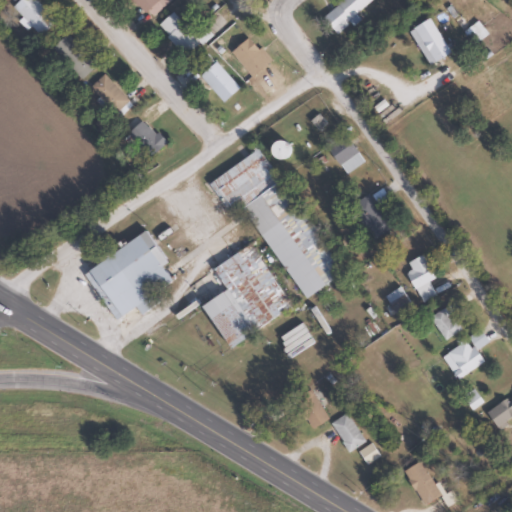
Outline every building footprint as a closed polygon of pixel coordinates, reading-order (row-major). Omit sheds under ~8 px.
[(39,36),(54,21),(33,0),(18,0),(11,8),(39,36)] [(157,0),(157,1),(156,0),(130,0),(149,20),(169,0),(157,0)] [(339,0),(320,19),(336,35),(370,0),(339,0)] [(156,25),(183,59),(199,47),(172,13),(156,25)] [(426,65),(447,54),(428,19),(407,30),(426,65)] [(94,68),(67,34),(51,47),(78,81),(94,68)] [(264,66),(269,62),(249,37),(230,52),(250,78),(255,74),(262,82),(271,75),(264,66)] [(237,89),(212,61),(197,75),(222,103),(237,89)] [(129,103),(103,75),(89,87),(115,116),(129,103)] [(122,125),(144,158),(161,147),(139,113),(122,125)] [(326,148),(342,176),(363,164),(346,136),(326,148)] [(285,157),(281,141),(268,144),(271,160),(285,157)] [(241,209),(301,301),(340,275),(257,149),(206,183),(229,217),(241,209)] [(370,243),(389,230),(366,196),(346,209),(370,243)] [(82,271),(113,321),(133,308),(138,316),(157,304),(151,295),(169,284),(158,267),(163,264),(144,233),(82,271)] [(404,264),(409,273),(404,275),(418,304),(433,297),(426,283),(433,279),(421,255),(404,264)] [(196,307),(223,350),(289,308),(255,256),(245,262),(251,271),(196,307)] [(407,305),(396,289),(381,298),(391,315),(407,305)] [(458,330),(442,308),(426,319),(442,342),(458,330)] [(481,364),(473,351),(485,343),(478,331),(464,340),(465,341),(439,358),(454,381),(481,364)] [(292,399),(309,430),(326,421),(309,390),(292,399)] [(483,416),(495,431),(511,418),(511,397),(510,395),(483,416)] [(363,442),(344,414),(328,425),(347,453),(363,442)] [(439,495),(418,462),(400,473),(422,506),(439,495)] [(455,503),(451,493),(440,496),(444,506),(455,503)]
